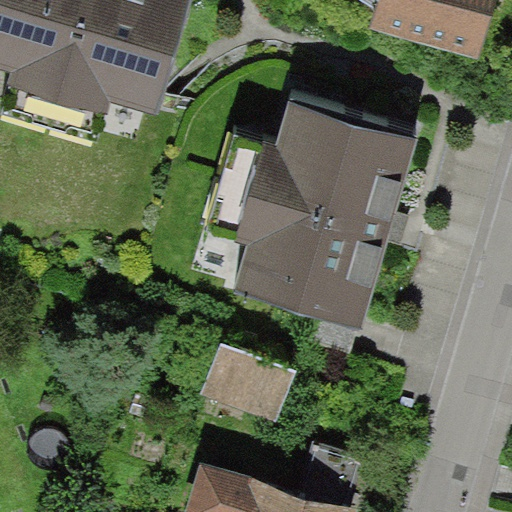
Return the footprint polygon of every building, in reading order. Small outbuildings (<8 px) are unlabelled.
[(192,0),(0,0),(0,57),(162,105),(192,0)] [(487,0),(331,0),(331,2),(476,42),(487,0)] [(363,319),(421,119),(286,80),(228,280),(363,319)] [(220,338),(200,391),(275,418),(294,365),(220,338)] [(346,511),(364,450),(311,435),(297,483),(204,456),(188,511),(190,511),(346,511)]
